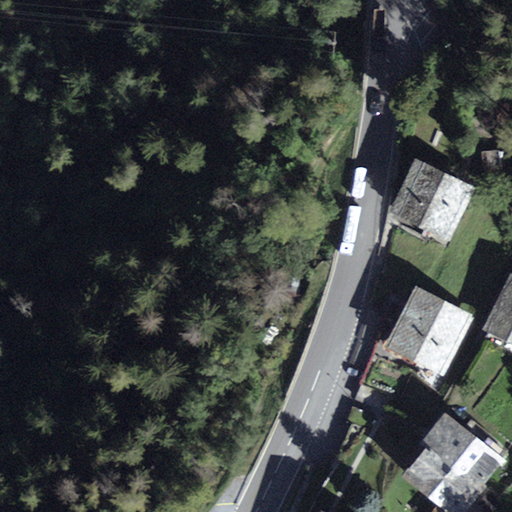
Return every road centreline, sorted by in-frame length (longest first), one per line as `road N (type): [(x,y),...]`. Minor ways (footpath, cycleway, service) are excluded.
road 1 (secondary): [(390,0),(363,244),(258,511)]
road 2 (track): [(0,198),(13,176),(40,0)]
